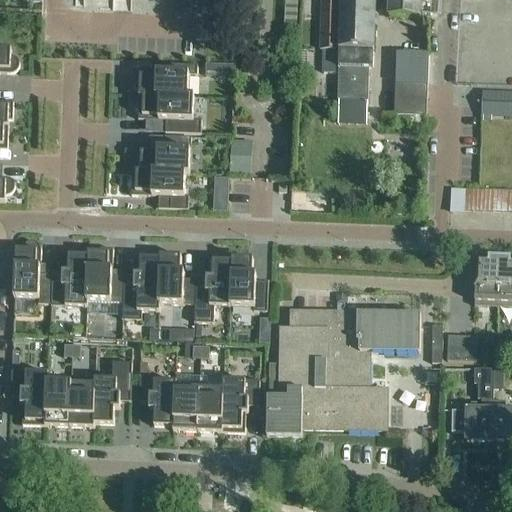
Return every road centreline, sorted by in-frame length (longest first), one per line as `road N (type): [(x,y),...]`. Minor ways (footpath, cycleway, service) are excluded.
road 1 (residential): [(0,460),(276,474),(511,498)]
road 2 (residential): [(65,223),(441,236)]
road 3 (residential): [(71,66),(65,223)]
